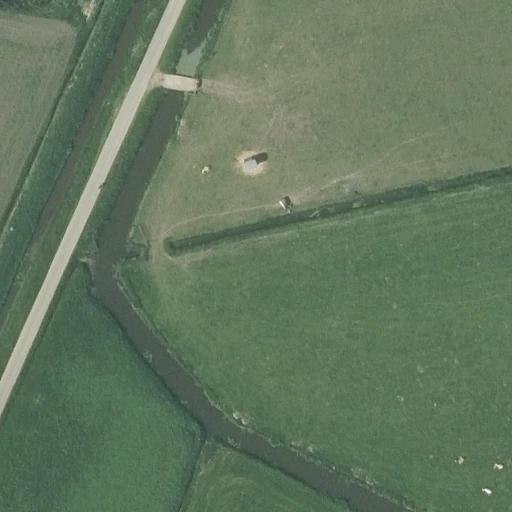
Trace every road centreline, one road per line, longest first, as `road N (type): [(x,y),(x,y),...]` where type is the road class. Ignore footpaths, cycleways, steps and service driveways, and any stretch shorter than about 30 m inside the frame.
road 1 (unclassified): [(0,398),(178,0)]
road 2 (track): [(267,83),(234,89),(143,77)]
